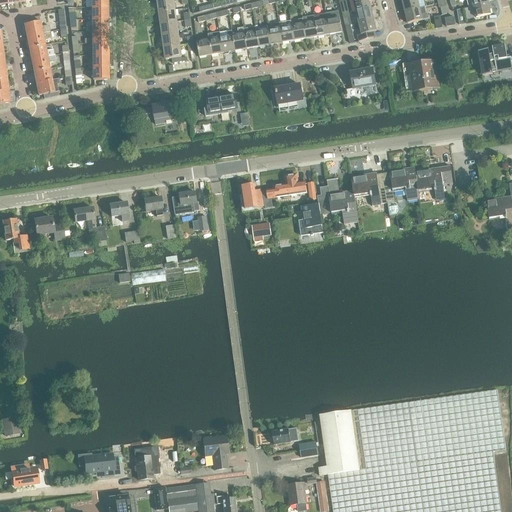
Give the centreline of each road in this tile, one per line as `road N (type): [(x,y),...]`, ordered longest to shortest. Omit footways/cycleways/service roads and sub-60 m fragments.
road 1 (residential): [(257,511),(212,170)]
road 2 (tertiary): [(212,170),(511,125)]
road 3 (residential): [(124,91),(398,45)]
road 4 (tertiary): [(0,202),(212,170)]
